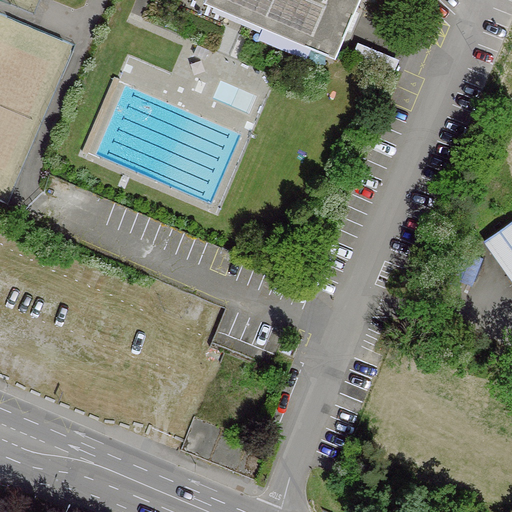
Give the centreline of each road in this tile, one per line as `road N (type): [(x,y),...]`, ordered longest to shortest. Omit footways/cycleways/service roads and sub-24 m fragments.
road 1 (unclassified): [(281,511),(351,302),(475,0)]
road 2 (primary): [(0,431),(189,511)]
